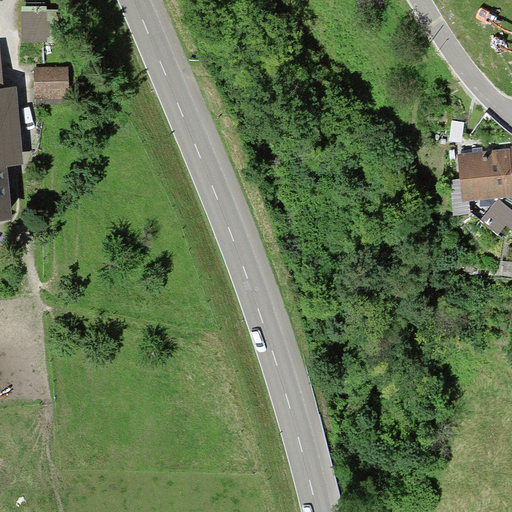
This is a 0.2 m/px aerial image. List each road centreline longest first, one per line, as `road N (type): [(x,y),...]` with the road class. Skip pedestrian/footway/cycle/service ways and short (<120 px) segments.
road 1 (secondary): [(134,0),(268,341),(317,511)]
road 2 (unclassified): [(418,0),(458,64),(511,111)]
